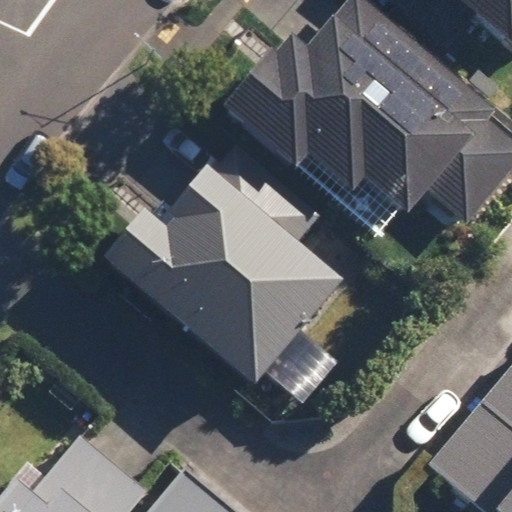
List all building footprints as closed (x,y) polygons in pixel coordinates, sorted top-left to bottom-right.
[(503,119),(358,0),(356,0),(314,52),(298,39),(237,114),(310,174),(320,161),(368,200),(379,187),(426,226),(442,207),(472,232),(511,183),(511,146),(493,131),(503,119)] [(511,0),(391,0),(454,54),(481,22),(511,48),(511,0)] [(157,211),(112,263),(266,394),(355,291),(302,246),(328,216),(245,145),(175,227),(157,211)] [(511,511),(511,365),(399,501),(412,511),(511,511)] [(154,508),(87,454),(38,511),(230,511),(183,473),(154,508)]
